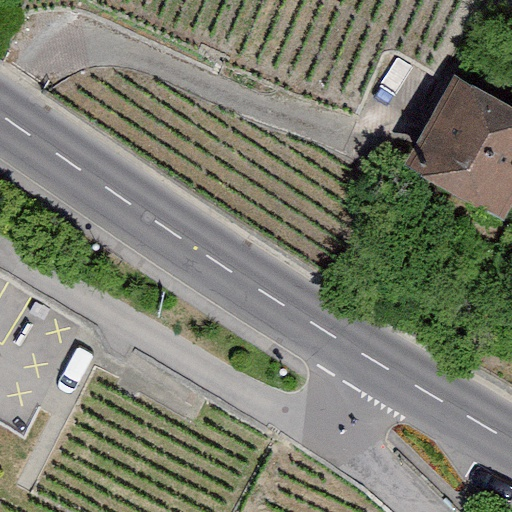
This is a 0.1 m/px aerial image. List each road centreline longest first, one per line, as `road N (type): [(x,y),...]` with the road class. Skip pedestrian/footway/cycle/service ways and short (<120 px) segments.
road 1 (secondary): [(0,119),(368,361)]
road 2 (unclassified): [(368,361),(353,417),(361,455),(422,511)]
road 3 (secondary): [(368,361),(511,444)]
